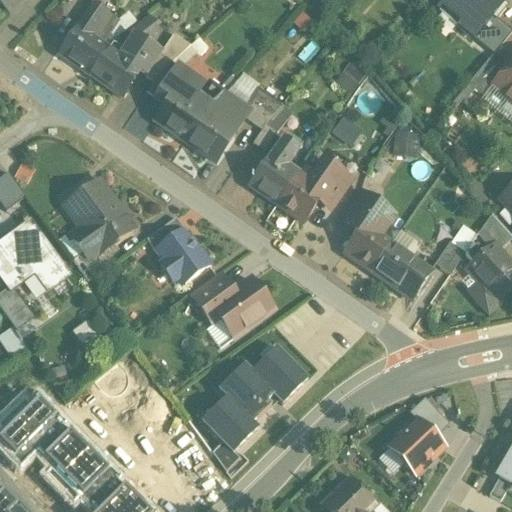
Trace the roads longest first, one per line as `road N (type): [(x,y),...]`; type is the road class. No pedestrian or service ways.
road 1 (residential): [(51,108),(381,330),(412,377)]
road 2 (tertiary): [(412,377),(332,424),(236,511)]
